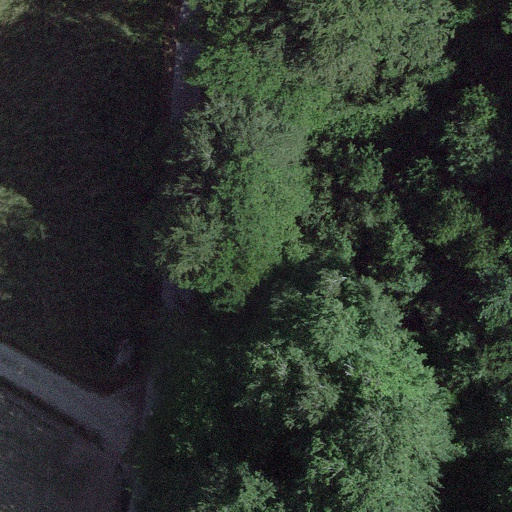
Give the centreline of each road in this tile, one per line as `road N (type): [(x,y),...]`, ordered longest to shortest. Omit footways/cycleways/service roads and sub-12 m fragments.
road 1 (track): [(154,511),(167,466),(194,0)]
road 2 (track): [(167,466),(0,360)]
